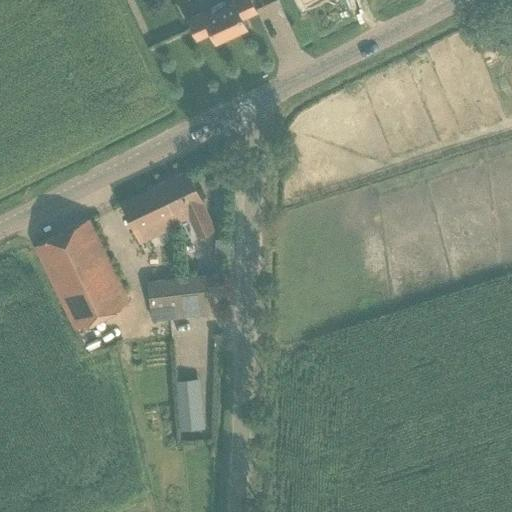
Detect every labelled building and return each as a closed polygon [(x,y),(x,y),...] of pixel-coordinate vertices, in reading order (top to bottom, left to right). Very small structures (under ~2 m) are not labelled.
[(211,32),(215,41),(246,27),(241,18),(256,11),(250,0),(231,0),(232,2),(227,4),(225,1),(208,9),(209,12),(204,15),(203,11),(187,19),(196,39),(211,32)] [(212,158),(217,168),(232,160),(228,151),(212,158)] [(187,170),(155,185),(174,225),(190,218),(198,235),(213,229),(187,170)] [(155,185),(120,202),(138,242),(174,225),(155,185)] [(129,301),(88,218),(34,245),(75,328),(100,315),(101,315),(129,301)] [(207,275),(174,279),(178,316),(212,312),(207,275)] [(174,279),(147,282),(152,319),(178,316),(174,279)] [(179,404),(180,418),(198,416),(197,402),(179,404)]
